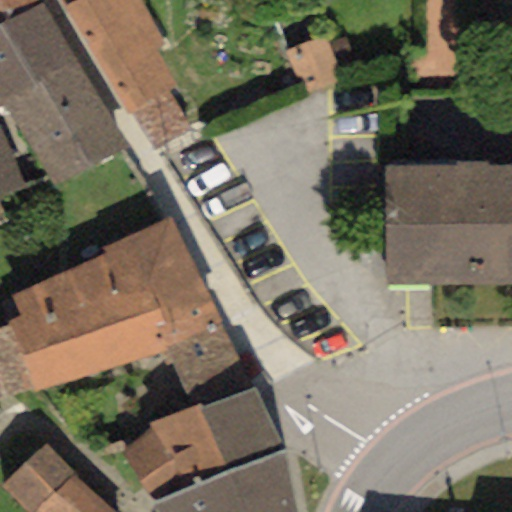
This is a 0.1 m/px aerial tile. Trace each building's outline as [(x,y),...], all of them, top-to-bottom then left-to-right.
[(0,0),(0,22),(38,2),(36,0),(0,0)] [(59,0),(64,8),(125,111),(132,107),(166,91),(177,86),(140,0),(59,0)] [(0,107),(5,105),(54,184),(123,145),(38,2),(0,22),(0,107)] [(187,132),(166,91),(132,107),(157,150),(187,132)] [(0,224),(8,221),(0,202),(0,195),(24,185),(0,130),(0,224)] [(511,167),(385,167),(385,290),(511,289),(511,167)] [(106,259),(12,295),(20,315),(5,319),(8,325),(0,328),(0,390),(3,397),(164,348),(195,410),(251,392),(171,219),(99,249),(106,259)] [(281,450),(251,392),(195,410),(159,422),(116,448),(152,505),(281,450)] [(112,511),(45,444),(4,484),(32,511),(112,511)] [(294,511),(281,450),(152,505),(157,511),(294,511)]
